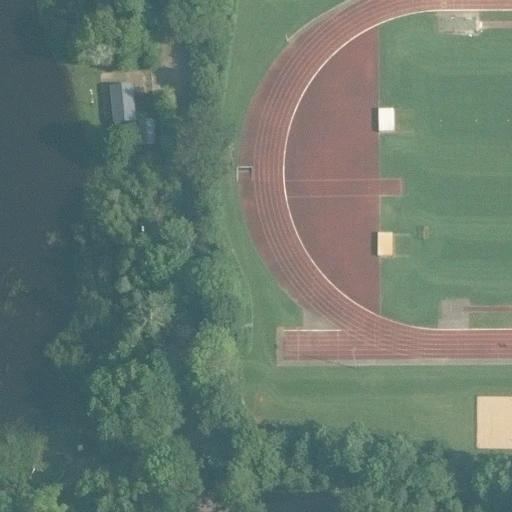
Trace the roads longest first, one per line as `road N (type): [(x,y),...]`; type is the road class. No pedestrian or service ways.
road 1 (residential): [(180,0),(194,511)]
road 2 (residential): [(378,511),(258,511)]
